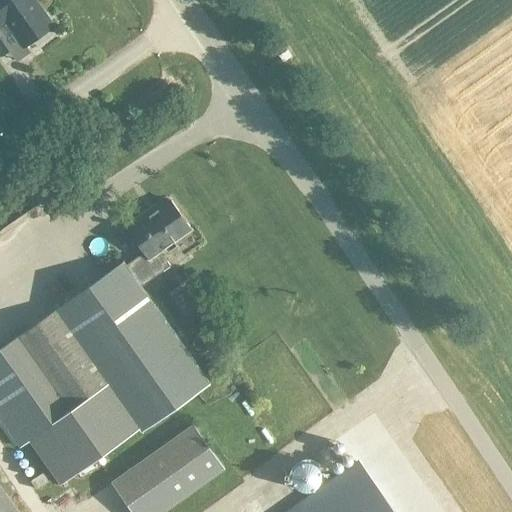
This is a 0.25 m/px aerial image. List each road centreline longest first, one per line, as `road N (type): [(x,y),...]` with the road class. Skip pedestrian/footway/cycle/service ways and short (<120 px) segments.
road 1 (unclassified): [(511,488),(181,0)]
road 2 (track): [(0,282),(246,95)]
road 3 (track): [(189,11),(0,152)]
